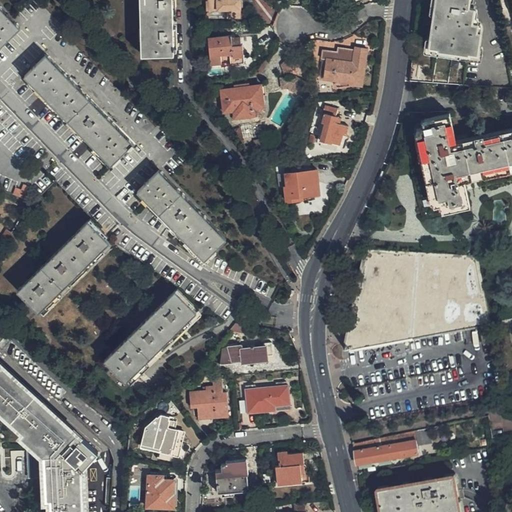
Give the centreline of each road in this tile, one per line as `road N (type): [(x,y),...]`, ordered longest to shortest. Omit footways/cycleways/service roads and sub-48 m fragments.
road 1 (secondary): [(331,429),(313,357),(313,299),(385,118),(404,0)]
road 2 (residential): [(193,511),(195,466),(205,451),(221,442),(331,429)]
